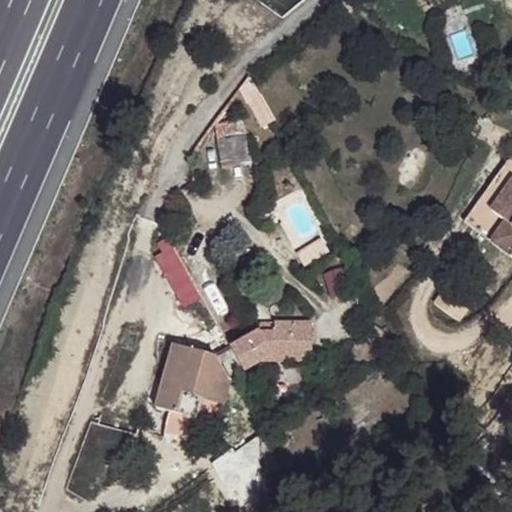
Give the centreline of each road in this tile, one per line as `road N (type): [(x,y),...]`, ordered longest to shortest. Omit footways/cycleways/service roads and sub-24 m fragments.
road 1 (motorway): [(0,225),(97,0)]
road 2 (unknown): [(321,0),(266,39),(220,94),(169,181)]
